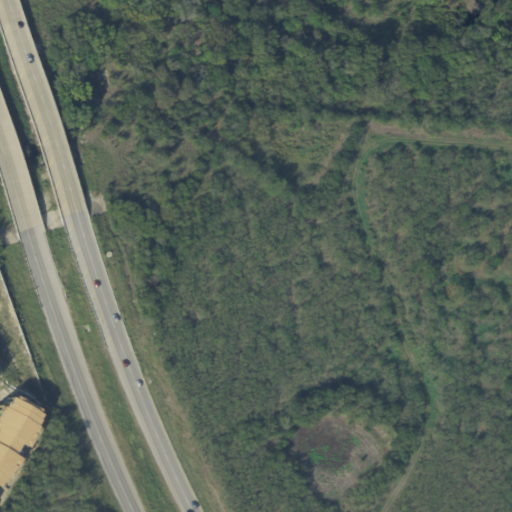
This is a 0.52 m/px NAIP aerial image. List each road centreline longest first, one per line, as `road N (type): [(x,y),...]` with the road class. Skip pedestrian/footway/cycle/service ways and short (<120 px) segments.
road 1 (primary): [(191,511),(76,225)]
road 2 (primary): [(32,240),(132,511)]
road 3 (primary): [(76,225),(2,0)]
